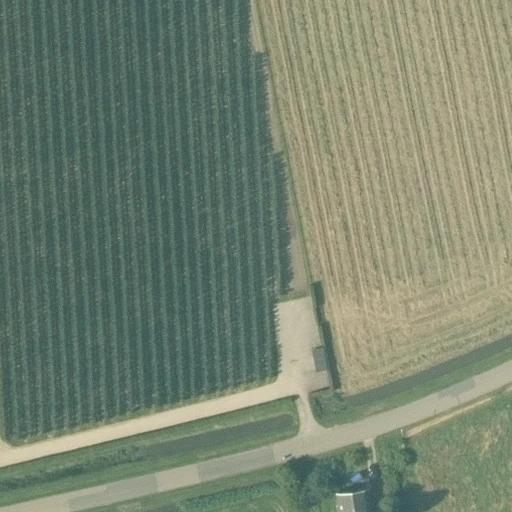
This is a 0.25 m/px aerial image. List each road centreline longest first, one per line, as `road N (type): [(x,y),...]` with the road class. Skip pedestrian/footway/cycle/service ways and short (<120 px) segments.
road 1 (tertiary): [(46,511),(283,458),(511,372)]
road 2 (track): [(0,464),(300,388),(316,448)]
